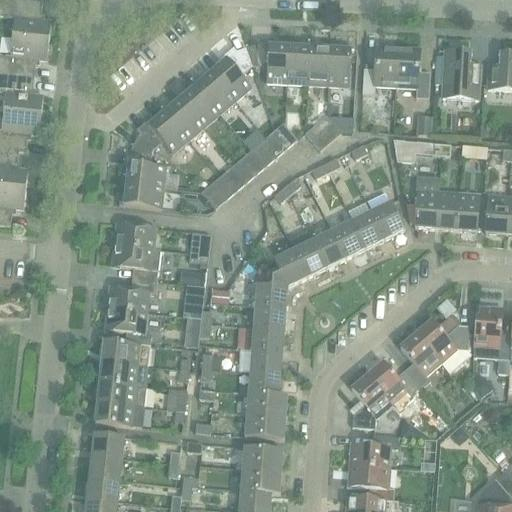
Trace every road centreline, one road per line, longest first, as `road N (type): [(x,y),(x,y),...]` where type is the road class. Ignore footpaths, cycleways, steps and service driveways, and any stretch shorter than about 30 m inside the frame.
road 1 (residential): [(306,511),(323,382),(457,272),(511,277)]
road 2 (residential): [(65,206),(228,224),(302,150)]
road 3 (residential): [(296,0),(511,10)]
road 4 (residential): [(74,121),(111,118),(222,24),(224,0)]
road 5 (residential): [(35,503),(51,329)]
road 6 (residential): [(74,121),(87,49),(112,9)]
